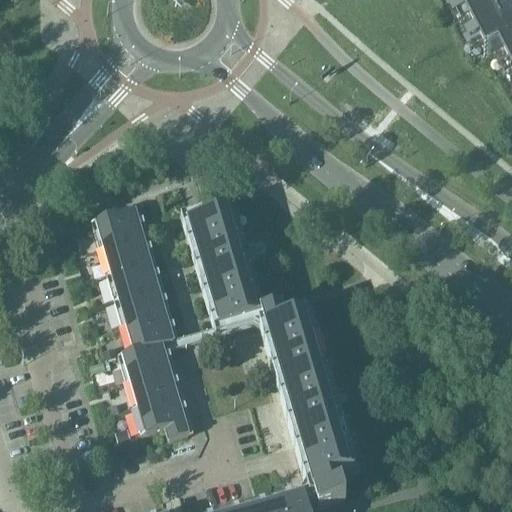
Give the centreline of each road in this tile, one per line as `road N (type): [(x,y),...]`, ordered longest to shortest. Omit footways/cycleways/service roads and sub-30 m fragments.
road 1 (tertiary): [(198,59),(511,315)]
road 2 (tertiary): [(511,248),(224,32)]
road 3 (residential): [(51,511),(225,464),(216,429)]
road 4 (residential): [(0,217),(78,125)]
